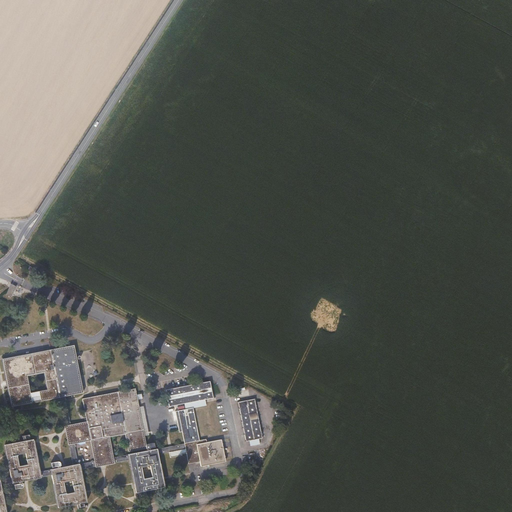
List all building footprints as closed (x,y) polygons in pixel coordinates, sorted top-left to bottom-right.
[(11,284),(5,294),(11,298),(17,287),(11,284)] [(66,346),(64,337),(57,339),(59,348),(66,346)] [(84,392),(78,364),(73,344),(66,346),(59,348),(40,352),(2,360),(12,407),(63,397),(84,392)] [(214,397),(210,380),(167,389),(171,407),(179,405),(205,399),(214,397)] [(146,441),(142,420),(134,388),(82,399),(86,416),(63,422),(67,441),(90,436),(97,463),(115,459),(109,432),(122,429),(127,446),(146,441)] [(266,437),(256,398),(237,402),(246,441),(266,437)] [(194,409),(207,406),(205,399),(179,405),(180,412),(194,409)] [(227,461),(222,438),(208,440),(207,437),(201,438),(194,409),(180,412),(192,465),(204,462),(205,465),(227,461)] [(4,441),(13,479),(17,478),(24,477),(41,473),(32,435),(4,441)] [(164,481),(156,443),(127,449),(136,487),(164,481)] [(51,466),(59,504),(77,499),(84,498),(87,497),(79,459),(51,466)]
